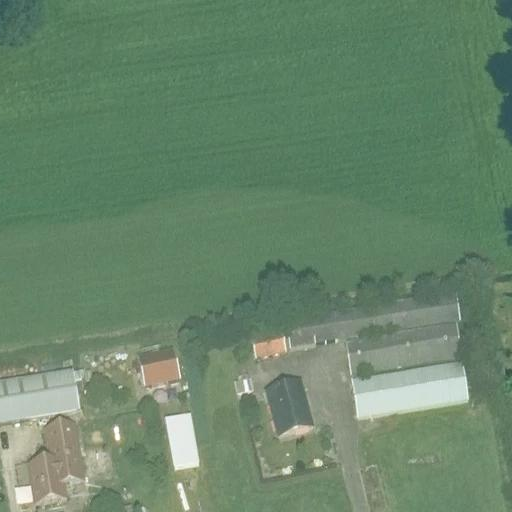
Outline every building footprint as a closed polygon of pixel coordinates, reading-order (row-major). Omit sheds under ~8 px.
[(289,352),(459,325),(454,297),(284,324),(289,352)] [(460,361),(460,366),(350,383),(356,422),(467,405),(455,327),(344,345),(349,379),(460,361)] [(254,363),(285,356),(280,337),(250,344),(254,363)] [(172,351),(136,359),(143,392),(180,383),(172,351)] [(0,427),(77,415),(71,375),(0,387),(0,427)] [(233,386),(236,399),(253,396),(250,382),(233,386)] [(276,440),(311,431),(299,386),(264,395),(276,440)] [(198,466),(189,418),(165,423),(174,471),(198,466)] [(49,465),(27,469),(34,508),(65,503),(63,487),(83,484),(74,428),(44,433),(48,456),(47,457),(49,465)] [(24,432),(25,454),(35,454),(34,432),(24,432)]
